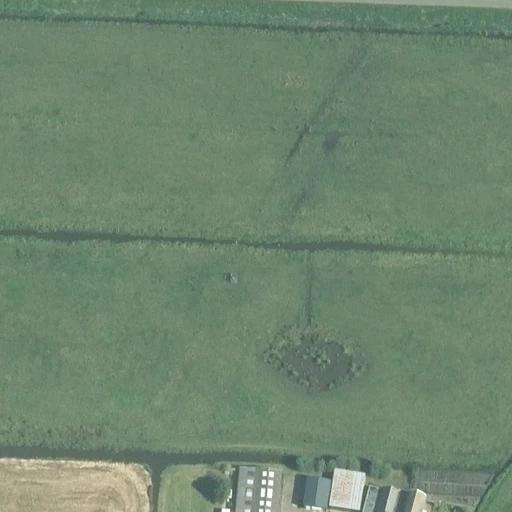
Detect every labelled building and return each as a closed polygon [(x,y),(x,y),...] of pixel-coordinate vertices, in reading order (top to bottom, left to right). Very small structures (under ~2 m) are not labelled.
[(239,470),(235,511),(277,511),(281,474),(239,470)] [(328,510),(341,511),(359,511),(364,478),(334,474),(328,510)] [(303,508),(325,511),(329,488),(327,487),(327,483),(310,480),(309,485),(307,484),(307,479),(296,478),(293,506),(304,507),(303,508)] [(376,511),(382,493),(369,490),(363,511),(376,511)] [(382,493),(376,511),(422,511),(425,503),(382,491),(381,492),(382,492),(382,493)]
